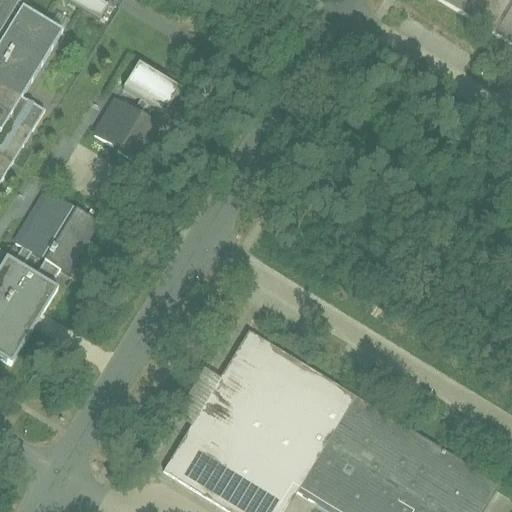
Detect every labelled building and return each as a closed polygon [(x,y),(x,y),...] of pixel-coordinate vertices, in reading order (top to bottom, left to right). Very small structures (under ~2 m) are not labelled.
[(0,0),(0,177),(9,163),(40,111),(19,99),(60,33),(13,4),(15,0),(0,0)] [(63,0),(92,19),(100,7),(89,0),(63,0)] [(511,0),(432,0),(511,47),(511,0)] [(124,65),(111,88),(151,110),(164,87),(124,65)] [(108,96),(85,131),(125,157),(148,121),(108,96)] [(41,191),(10,242),(22,249),(13,264),(4,258),(0,264),(0,362),(8,367),(94,222),(41,191)] [(163,474),(224,511),(285,511),(296,495),(324,511),(483,511),(498,488),(248,335),(163,474)]
